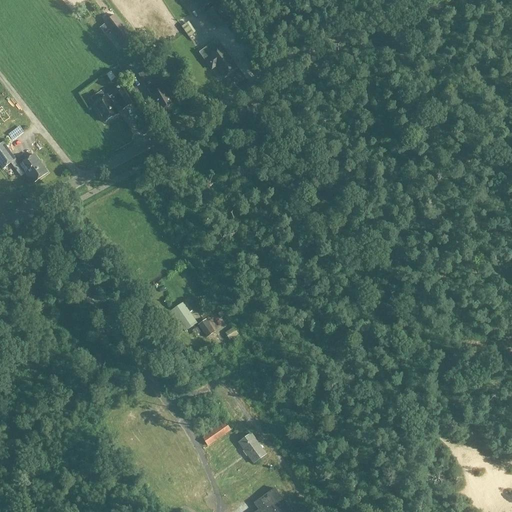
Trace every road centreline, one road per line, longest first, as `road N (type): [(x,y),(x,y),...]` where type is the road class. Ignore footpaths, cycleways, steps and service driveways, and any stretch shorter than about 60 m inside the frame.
road 1 (tertiary): [(0,224),(411,0)]
road 2 (unknown): [(80,180),(0,71)]
